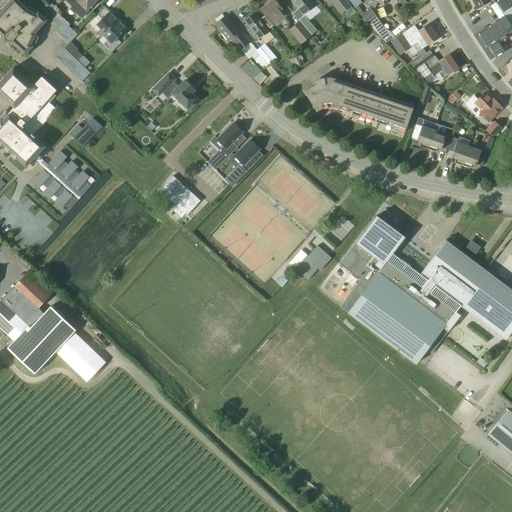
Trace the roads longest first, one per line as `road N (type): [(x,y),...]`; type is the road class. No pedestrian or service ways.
road 1 (tertiary): [(511,199),(361,165),(278,115)]
road 2 (residential): [(278,115),(295,84),(336,58),(374,58),(390,69)]
road 3 (tertiary): [(278,115),(182,25)]
